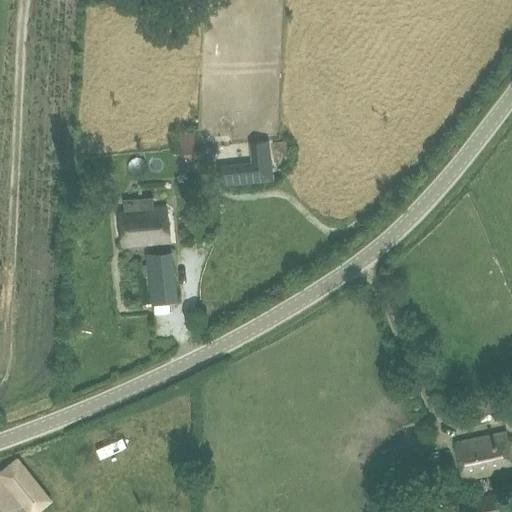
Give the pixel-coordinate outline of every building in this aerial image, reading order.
[(307,115),(308,96),(289,95),(288,114),(307,115)] [(195,152),(193,131),(177,133),(179,153),(195,152)] [(255,143),(256,153),(270,151),(269,142),(255,143)] [(275,158),(228,160),(229,169),(275,167),(275,158)] [(166,209),(153,210),(151,210),(151,212),(121,214),(123,246),(168,243),(166,209)] [(145,255),(150,303),(177,300),(173,251),(145,255)] [(511,467),(511,462),(506,433),(456,444),(463,478),(511,467)] [(38,511),(52,501),(43,489),(23,505),(28,511),(38,511)] [(469,511),(507,511),(504,494),(466,499),(469,511)]
